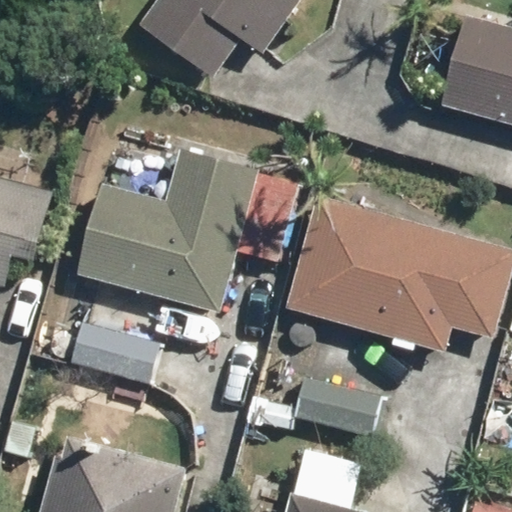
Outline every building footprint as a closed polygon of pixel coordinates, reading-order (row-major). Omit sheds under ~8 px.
[(10,1),(0,0),(0,106),(4,107),(10,1)] [(312,0),(167,0),(149,26),(222,79),(250,40),(272,56),(312,0)] [(511,27),(473,17),(448,107),(511,123),(511,27)] [(174,202),(110,185),(86,275),(228,314),(245,253),(288,265),(310,184),(188,151),(174,202)] [(59,192),(0,177),(0,283),(13,286),(21,256),(42,261),(59,192)] [(511,301),(511,247),(325,195),(293,309),(454,354),(461,329),(501,341),(511,301)] [(167,344),(91,323),(79,364),(155,386),(167,344)] [(390,399),(313,379),(303,418),(380,439),(390,399)] [(70,458),(64,457),(48,511),(183,511),(195,470),(76,437),(70,458)] [(357,511),(298,496),(293,511),(357,511)] [(511,511),(511,507),(483,499),(479,511),(511,511)]
